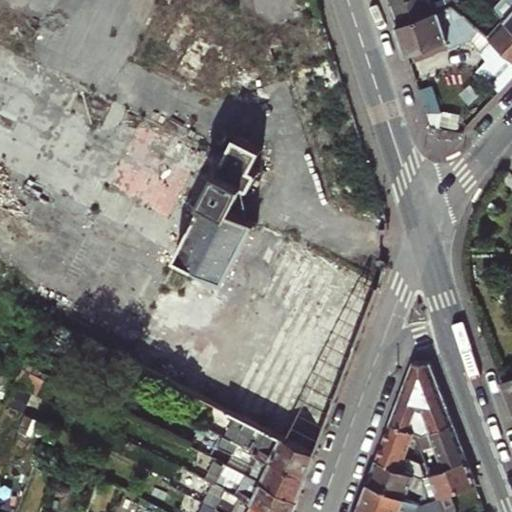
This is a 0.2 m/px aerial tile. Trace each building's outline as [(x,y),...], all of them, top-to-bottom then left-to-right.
[(402,0),(391,4),(397,23),(453,4),(464,1),(464,0),(402,0)] [(511,0),(502,0),(493,10),(505,21),(511,27),(511,0)] [(453,4),(397,23),(407,53),(448,40),(450,47),(467,42),(510,80),(511,78),(511,60),(488,38),(453,4)] [(386,214),(320,15),(278,28),(292,71),(310,130),(307,133),(312,146),(316,147),(333,198),(361,212),(386,214)] [(511,27),(505,21),(488,38),(511,60),(511,27)] [(451,49),(450,47),(448,40),(407,53),(411,64),(451,49)] [(316,454),(380,286),(234,210),(247,184),(253,187),(260,170),(254,167),(262,148),(239,136),(227,159),(123,347),(119,355),(243,418),(316,454)] [(429,423),(420,426),(422,433),(423,434),(454,422),(430,361),(414,360),(391,421),(409,428),(417,407),(424,409),(429,423)] [(511,380),(503,384),(504,387),(511,406),(511,380)] [(316,454),(243,418),(232,440),(236,442),(238,437),(242,439),(240,444),(307,477),(316,454)] [(401,468),(415,430),(409,428),(391,421),(377,460),(401,468)] [(468,460),(454,422),(423,434),(422,433),(415,430),(422,450),(437,446),(445,469),(468,460)] [(307,477),(240,444),(235,454),(252,463),(247,474),(299,499),(307,477)] [(252,463),(235,454),(230,465),(247,474),(252,463)] [(411,472),(401,468),(377,460),(369,482),(424,503),(423,494),(409,489),(415,474),(411,472)] [(452,492),(477,483),(468,460),(445,469),(432,474),(429,475),(423,477),(423,486),(434,482),(437,489),(423,494),(424,503),(452,492)] [(226,464),(216,484),(273,511),(293,511),(299,499),(247,474),(230,465),(226,464)] [(413,467),(411,472),(415,474),(423,477),(429,475),(426,466),(418,469),(413,467)] [(371,511),(446,511),(447,511),(458,507),(452,492),(424,503),(369,482),(359,508),(371,511)] [(207,503),(225,511),(273,511),(216,484),(207,503)] [(225,511),(207,503),(202,511),(225,511)]
